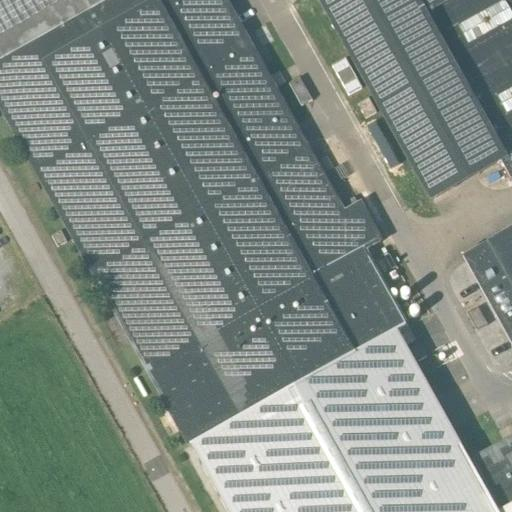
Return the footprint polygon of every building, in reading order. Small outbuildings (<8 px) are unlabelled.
[(411,325),(226,0),(0,0),(0,133),(183,455),(411,325)] [(504,163),(411,0),(308,0),(426,207),(504,163)] [(511,0),(411,0),(504,163),(511,176),(511,0)] [(511,230),(460,260),(511,351),(511,350),(511,230)] [(511,511),(511,443),(470,467),(496,511),(511,511)]
